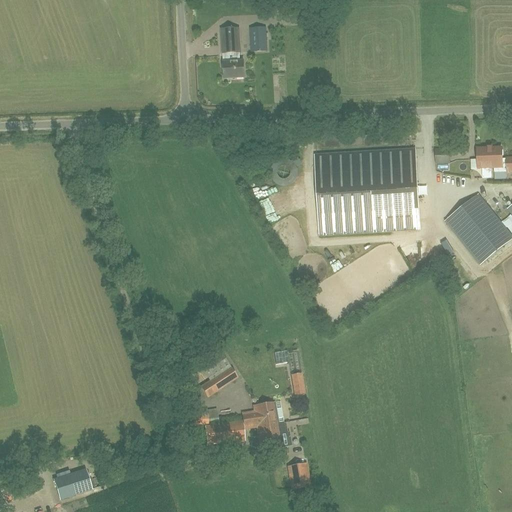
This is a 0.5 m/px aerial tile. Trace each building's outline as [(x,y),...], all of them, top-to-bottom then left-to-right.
[(282,2),(281,15),(298,17),(299,4),(282,2)] [(251,53),(267,52),(266,28),(250,29),(251,53)] [(224,62),(223,62),(224,79),(244,78),(243,61),(240,62),(239,53),(240,53),(239,29),(222,30),(223,54),(224,62)] [(506,159),(501,159),(501,149),(477,150),(478,169),(482,169),(483,179),(491,178),(490,168),(494,168),(494,173),(507,173),(507,174),(511,173),(511,157),(506,158),(506,159)] [(415,150),(314,157),(319,237),(420,230),(415,150)] [(435,164),(449,164),(449,150),(435,150),(435,164)] [(445,222),(480,266),(511,239),(511,237),(478,195),(445,222)] [(451,256),(456,254),(450,241),(445,244),(451,256)] [(289,351),(275,352),(276,364),(290,363),(289,351)] [(207,397),(237,378),(220,352),(199,365),(210,381),(201,387),(207,397)] [(304,394),(302,381),(301,375),(292,376),(293,382),(295,395),(304,394)] [(245,430),(257,428),(261,451),(283,447),(275,403),(254,407),(254,411),(242,414),(245,430)] [(195,415),(196,425),(211,424),(211,417),(204,417),(204,415),(195,415)] [(207,445),(244,441),(242,423),(221,425),(222,427),(205,429),(207,445)] [(180,465),(207,462),(206,454),(179,457),(180,465)] [(288,468),(292,490),(309,487),(305,465),(288,468)] [(86,471),(54,481),(60,500),(92,490),(86,471)] [(35,480),(30,482),(12,487),(11,486),(0,489),(0,490),(5,505),(16,502),(15,499),(39,491),(35,480)]
